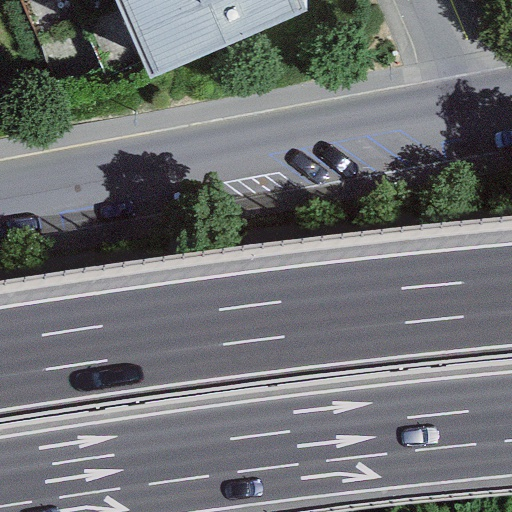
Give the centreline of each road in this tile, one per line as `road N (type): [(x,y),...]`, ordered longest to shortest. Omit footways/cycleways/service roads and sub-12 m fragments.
road 1 (residential): [(511,107),(0,202)]
road 2 (motorway): [(0,490),(511,424)]
road 3 (motorway): [(511,295),(0,359)]
